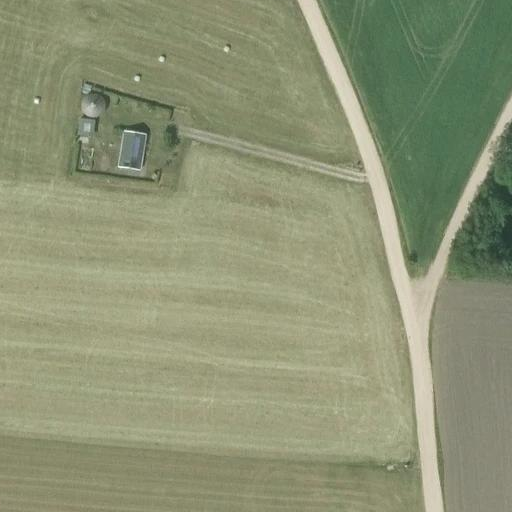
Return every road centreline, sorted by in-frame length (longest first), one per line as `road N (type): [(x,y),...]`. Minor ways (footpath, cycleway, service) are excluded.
road 1 (track): [(428,511),(375,189),(305,0)]
road 2 (track): [(400,337),(511,116)]
